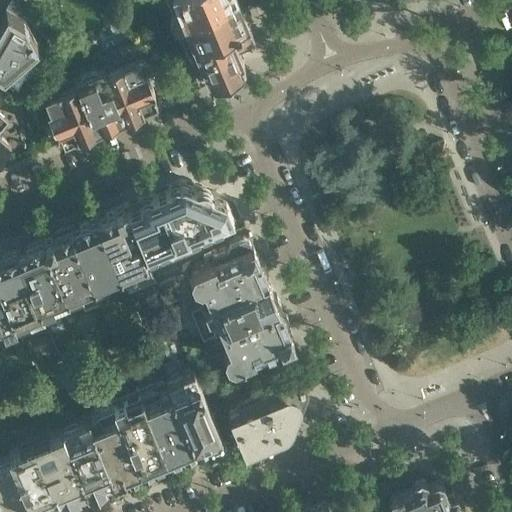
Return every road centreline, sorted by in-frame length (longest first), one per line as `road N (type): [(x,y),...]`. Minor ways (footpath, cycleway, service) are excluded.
road 1 (residential): [(248,113),(369,400),(399,426)]
road 2 (residential): [(248,113),(0,209)]
road 3 (residential): [(191,511),(399,426)]
road 4 (residential): [(511,233),(429,39)]
